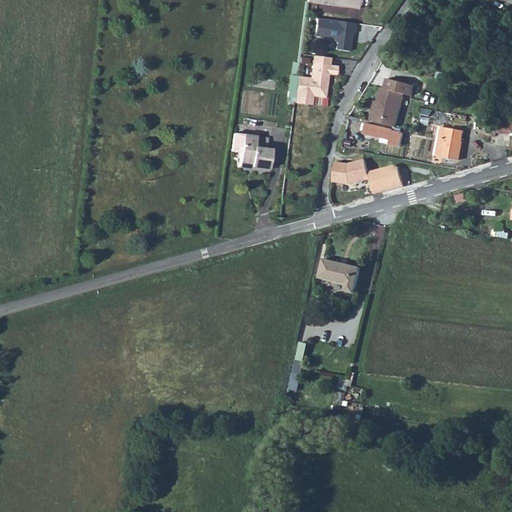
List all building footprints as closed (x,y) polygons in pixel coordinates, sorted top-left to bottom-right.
[(321,0),(307,0),(307,2),(358,9),(358,5),(321,0)] [(355,23),(316,18),(313,36),(333,39),(336,43),(335,50),(349,51),(351,33),(354,34),(355,23)] [(312,63),(329,66),(330,58),(312,56),(312,63)] [(310,78),(297,77),(294,98),(294,103),(311,105),(312,96),(313,93),(325,95),(328,74),(336,75),(337,67),(329,66),(312,63),(310,78)] [(294,98),(297,77),(290,76),(288,97),(294,98)] [(372,113),(370,121),(394,127),(396,128),(404,94),(412,96),(415,86),(388,79),(385,89),(382,88),(378,102),(375,114),(372,113)] [(511,122),(501,121),(500,134),(511,135),(511,133),(511,122)] [(365,134),(382,138),(391,140),(390,144),(400,147),(404,133),(402,133),(402,132),(401,132),(402,129),(396,128),(394,127),(393,130),(367,124),(365,134)] [(442,127),(437,153),(444,154),(443,157),(459,160),(464,131),(442,127)] [(255,137),(233,134),(231,151),(240,153),(238,166),(268,169),(270,150),(267,149),(254,148),(255,138),(255,137)] [(255,138),(254,148),(267,149),(268,139),(255,138)] [(349,164),(336,163),(333,182),(351,185),(371,179),(369,173),(365,159),(349,164)] [(396,165),(369,173),(371,179),(375,195),(404,187),(399,168),(396,165)] [(325,260),(320,278),(347,284),(346,291),(355,293),(361,268),(325,260)] [(296,358),(292,388),(300,389),(303,359),(296,358)]
